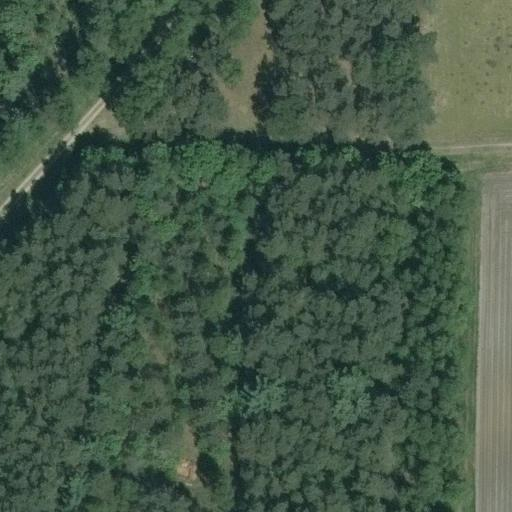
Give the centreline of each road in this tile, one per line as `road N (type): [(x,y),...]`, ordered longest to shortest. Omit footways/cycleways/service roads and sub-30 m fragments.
road 1 (track): [(511,150),(219,141),(165,129),(104,93)]
road 2 (track): [(0,215),(188,0)]
